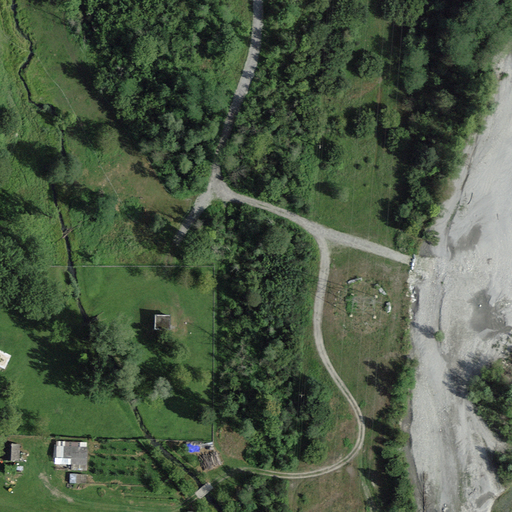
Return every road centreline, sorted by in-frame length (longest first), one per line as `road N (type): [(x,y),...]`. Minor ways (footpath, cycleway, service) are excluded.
road 1 (track): [(356,447),(357,412),(317,337),(324,274),(318,239),(290,216),(233,199),(214,179),(253,54),(257,0)]
road 2 (track): [(167,511),(231,472),(321,472),(356,447)]
